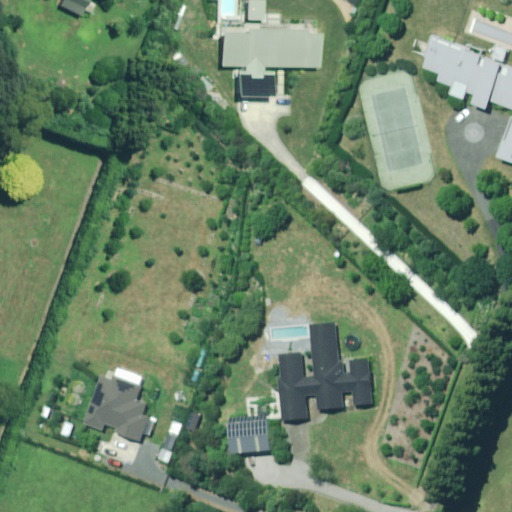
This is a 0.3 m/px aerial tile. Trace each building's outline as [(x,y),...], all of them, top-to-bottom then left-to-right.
[(88,0),(62,0),(59,8),(80,18),(88,0)] [(303,35),(303,26),(281,25),(281,22),(269,22),(269,25),(244,24),(244,29),(219,28),(218,67),(236,68),(235,98),(271,98),(271,68),(316,69),(317,36),(303,35)] [(511,162),(511,66),(491,58),(490,60),(438,41),(435,48),(419,42),(415,52),(431,59),(427,69),(444,75),(441,82),(456,88),(453,95),(467,101),(470,93),(479,96),(476,105),(491,110),(494,102),(511,109),(511,138),(504,159),(511,162)] [(342,375),(338,324),(312,326),(316,378),(306,379),(304,354),(282,356),(283,379),(280,379),(283,422),(309,420),(307,397),(318,396),(319,411),(345,409),(344,394),(354,393),(355,407),(376,405),(372,360),(353,362),(354,374),(342,375)] [(144,398),(147,377),(122,368),(119,375),(108,370),(87,426),(106,433),(108,426),(118,429),(116,433),(145,444),(154,421),(144,398)] [(90,384),(76,378),(65,405),(79,411),(90,384)] [(224,423),(207,415),(204,423),(221,431),(224,423)] [(274,452),(271,421),(231,424),(234,455),(274,452)]
